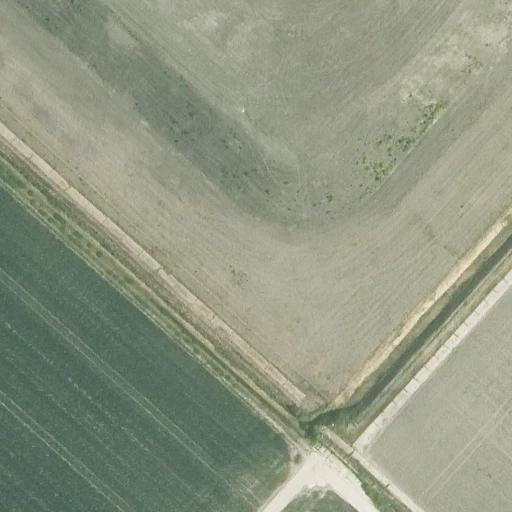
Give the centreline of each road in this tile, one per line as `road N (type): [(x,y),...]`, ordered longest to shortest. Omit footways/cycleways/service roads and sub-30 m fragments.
road 1 (track): [(271,511),(315,463),(328,475),(511,273)]
road 2 (track): [(128,0),(198,36),(304,28),(350,0)]
